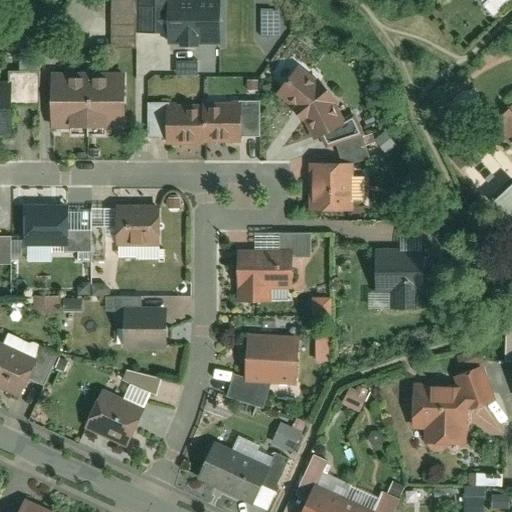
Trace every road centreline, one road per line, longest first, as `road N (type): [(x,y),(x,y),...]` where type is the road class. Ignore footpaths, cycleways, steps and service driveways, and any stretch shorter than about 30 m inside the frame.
road 1 (residential): [(0,172),(168,173),(195,179),(202,192),(202,331),(193,395),(149,502)]
road 2 (residential): [(0,435),(149,502)]
